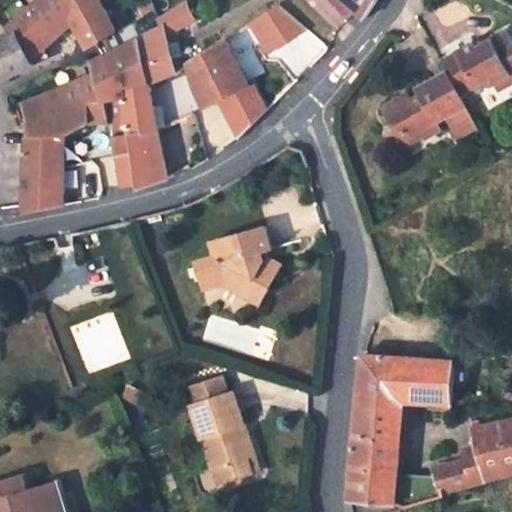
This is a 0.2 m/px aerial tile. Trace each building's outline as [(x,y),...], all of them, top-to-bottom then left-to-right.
[(0,40),(0,80),(33,66),(31,61),(68,27),(60,13),(65,9),(87,49),(116,32),(98,0),(99,0),(39,0),(5,29),(9,37),(0,40)] [(281,0),(280,0),(245,22),(266,54),(280,45),(296,70),(316,58),(301,35),(303,34),(281,0)] [(377,0),(345,0),(366,17),(377,0)] [(166,36),(193,20),(184,4),(158,19),(162,29),(166,36)] [(175,74),(166,36),(162,29),(140,39),(149,84),(175,74)] [(511,76),(511,39),(507,31),(475,47),(473,43),(457,51),(459,56),(444,64),(448,71),(461,95),(477,86),(479,91),(495,83),(511,74),(511,76)] [(103,56),(106,69),(95,72),(49,92),(56,109),(105,94),(107,103),(126,99),(126,89),(149,84),(140,39),(103,56)] [(206,107),(239,90),(216,46),(188,65),(206,107)] [(459,56),(457,51),(442,60),(444,64),(459,56)] [(106,69),(103,56),(91,61),(95,72),(106,69)] [(402,97),(383,107),(399,138),(418,127),(420,131),(466,105),(461,95),(448,71),(417,88),(420,93),(411,97),(404,101),(402,97)] [(499,90),(511,83),(511,76),(511,74),(495,83),(499,90)] [(112,136),(159,131),(155,110),(149,84),(126,89),(126,99),(107,103),(109,119),(112,136)] [(236,105),(256,95),(251,86),(231,97),(236,105)] [(56,109),(49,92),(28,100),(27,118),(56,109)] [(62,206),(64,136),(88,123),(109,119),(107,103),(105,94),(56,109),(27,118),(23,213),(62,206)] [(166,127),(162,109),(155,110),(159,131),(166,127)] [(418,127),(399,138),(404,147),(423,136),(420,131),(418,127)] [(137,189),(168,178),(159,131),(112,136),(116,157),(133,154),(137,189)] [(264,260),(261,251),(267,249),(272,247),(266,226),(213,241),(218,258),(198,263),(205,287),(224,283),(247,296),(253,284),(266,291),(281,264),(270,259),(264,260)] [(264,260),(270,259),(267,249),(261,251),(264,260)] [(266,291),(253,284),(247,296),(260,304),(266,291)] [(211,315),(204,337),(249,350),(255,328),(211,315)] [(391,453),(396,403),(400,357),(363,353),(355,444),(349,500),(386,504),(388,485),(396,485),(399,453),(391,453)] [(455,360),(400,357),(396,403),(454,406),(455,360)] [(199,405),(229,394),(225,378),(224,377),(193,387),(199,405)] [(208,453),(213,470),(220,468),(224,483),(250,475),(245,459),(254,456),(234,393),(199,405),(194,406),(204,439),(208,437),(213,451),(208,453)] [(511,420),(472,429),(476,446),(479,456),(467,459),(433,468),(441,495),(511,475),(511,420)] [(476,446),(464,449),(467,459),(479,456),(476,446)] [(245,459),(250,475),(260,472),(254,456),(245,459)] [(224,483),(220,468),(213,470),(218,485),(224,483)] [(0,511),(62,511),(53,482),(28,489),(23,474),(0,480),(0,511)] [(441,495),(436,479),(396,485),(388,485),(386,504),(406,509),(442,498),(441,495)] [(53,482),(62,511),(68,511),(59,480),(53,482)]
